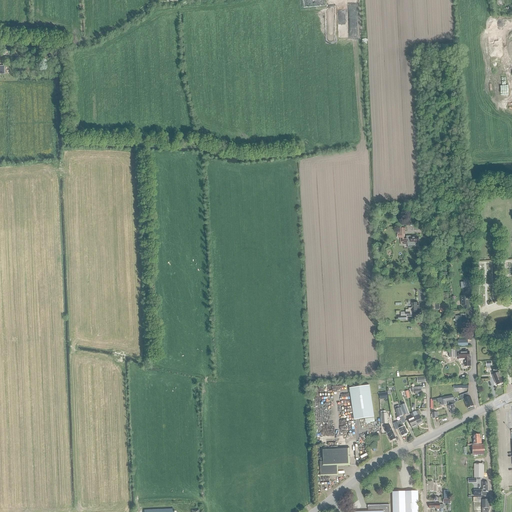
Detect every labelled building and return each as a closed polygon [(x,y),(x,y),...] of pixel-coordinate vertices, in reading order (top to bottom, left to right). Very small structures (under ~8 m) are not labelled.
[(400,243),(404,243),(404,245),(409,244),(409,243),(417,243),(417,242),(418,242),(418,238),(416,238),(416,236),(406,237),(406,239),(404,239),(404,234),(405,234),(405,228),(400,228),(400,243)] [(463,296),(461,297),(461,306),(464,306),(464,310),(468,309),(468,304),(470,304),(469,296),(463,296)] [(398,317),(398,321),(406,321),(406,315),(410,314),(410,315),(419,315),(420,314),(421,314),(421,309),(419,309),(419,303),(412,303),(412,308),(408,308),(409,310),(406,310),(406,312),(401,313),(401,317),(398,317)] [(430,303),(430,310),(435,310),(435,312),(438,311),(438,310),(439,310),(439,313),(444,312),(444,311),(449,311),(449,305),(443,306),(443,304),(439,305),(435,306),(435,303),(430,303)] [(466,320),(466,316),(455,317),(455,327),(468,327),(467,323),(468,323),(468,320),(466,320)] [(448,350),(449,358),(458,357),(458,359),(461,359),(461,361),(464,360),(464,367),(471,366),(471,356),(469,356),(469,352),(461,352),(461,353),(459,353),(459,350),(448,350)] [(492,368),(493,375),(492,375),(496,385),(503,383),(498,372),(500,372),(500,367),(492,368)] [(374,417),(369,385),(349,388),(354,420),(374,417)] [(461,400),(463,400),(466,409),(473,406),(469,396),(468,392),(459,396),(461,400)] [(447,402),(449,406),(448,407),(448,409),(449,410),(451,414),(456,413),(454,405),(455,404),(454,400),(453,400),(452,396),(440,398),(441,406),(446,405),(446,402),(449,401),(447,402)] [(417,415),(414,417),(413,417),(417,426),(422,423),(418,415),(419,414),(418,411),(415,412),(417,415)] [(413,417),(414,417),(412,413),(410,414),(411,418),(407,420),(411,428),(417,426),(413,417)] [(399,428),(398,429),(401,436),(407,433),(403,426),(402,424),(405,422),(403,419),(401,420),(396,422),(399,428)] [(386,433),(387,437),(388,437),(390,441),(395,438),(392,431),(391,432),(389,426),(384,428),(386,433)] [(367,435),(368,441),(369,441),(370,448),(375,448),(375,446),(376,446),(376,440),(378,440),(377,435),(367,435)] [(473,446),(471,446),(472,455),(473,455),(478,455),(484,455),(484,445),(478,446),(478,444),(481,444),(480,439),(479,439),(479,435),(472,435),(473,446)] [(322,448),(323,461),(320,461),(321,465),(321,475),(338,475),(337,465),(351,465),(350,456),(349,456),(349,452),(350,452),(350,447),(322,448)] [(474,467),(474,478),(483,478),(483,467),(474,467)] [(482,483),(482,490),(473,490),(473,496),(487,496),(487,490),(487,482),(482,483)] [(418,511),(418,492),(392,493),(392,511),(418,511)] [(429,504),(429,509),(437,509),(436,511),(442,511),(443,505),(439,505),(439,503),(436,503),(436,504),(429,504)]
